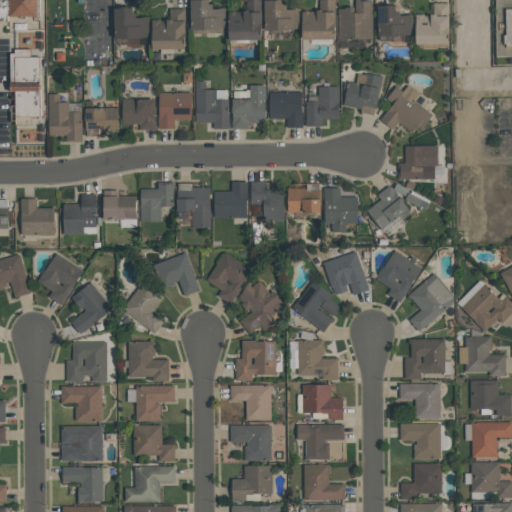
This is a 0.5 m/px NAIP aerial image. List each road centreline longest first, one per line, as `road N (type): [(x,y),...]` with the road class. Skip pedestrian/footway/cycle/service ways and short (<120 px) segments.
road 1 (residential): [(0,172),(69,171),(146,155),(356,154)]
road 2 (residential): [(206,340),(207,511)]
road 3 (residential): [(370,342),(373,511)]
road 4 (residential): [(32,343),(35,511)]
